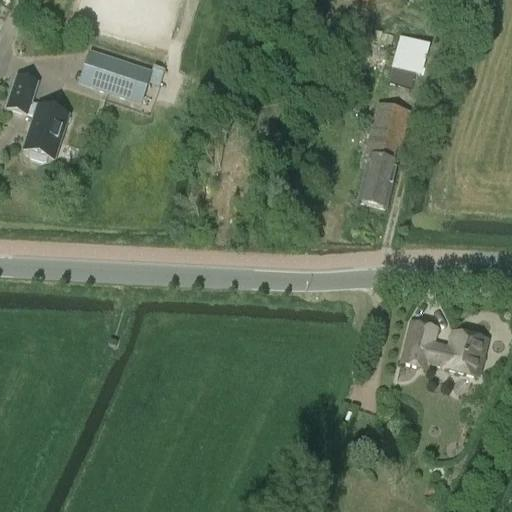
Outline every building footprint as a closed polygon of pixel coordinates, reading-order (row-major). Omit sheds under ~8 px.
[(401,40),(388,85),(410,91),(413,79),(419,81),(428,48),(401,40)] [(151,76),(89,56),(79,89),(141,109),(151,76)] [(15,77),(5,111),(32,119),(22,154),(28,156),(28,159),(30,163),(43,167),(46,165),(47,162),(55,165),(69,117),(32,105),(39,84),(15,77)] [(370,158),(358,206),(385,212),(408,115),(378,108),(366,157),(370,158)] [(410,328),(401,367),(426,372),(427,367),(444,371),(443,372),(478,380),(486,343),(452,336),(450,348),(429,343),(431,332),(410,328)] [(471,394),(471,379),(456,379),(456,394),(471,394)]
